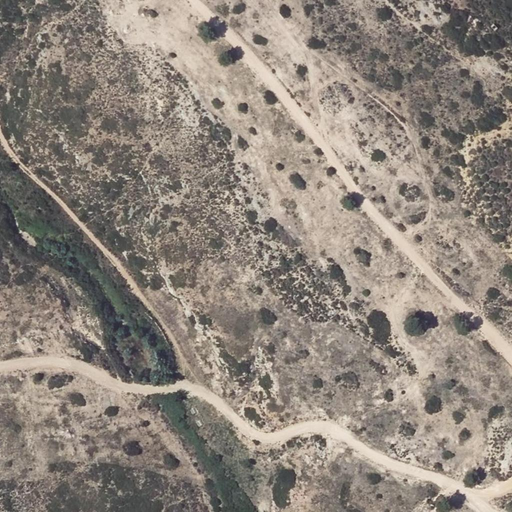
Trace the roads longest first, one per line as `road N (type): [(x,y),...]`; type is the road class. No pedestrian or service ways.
road 1 (track): [(0,374),(26,368),(138,391),(191,385),(262,437),(312,425),(459,491),(476,511)]
road 2 (track): [(511,356),(331,164),(277,87),(186,0)]
road 3 (track): [(0,131),(11,154),(146,295),(191,385)]
road 4 (track): [(331,164),(309,45),(271,0)]
